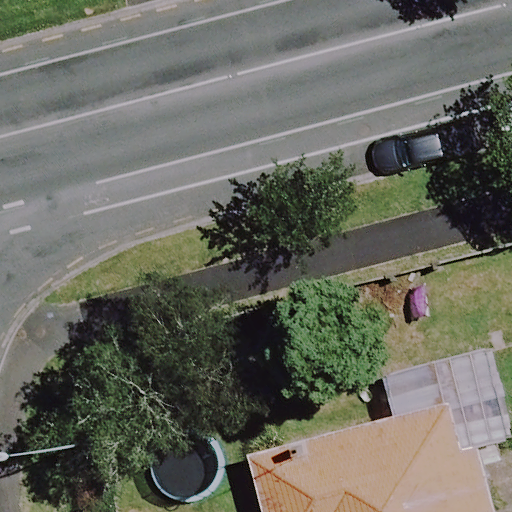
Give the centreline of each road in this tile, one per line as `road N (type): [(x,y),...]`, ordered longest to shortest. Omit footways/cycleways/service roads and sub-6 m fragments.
road 1 (secondary): [(349,54),(0,141)]
road 2 (secondary): [(511,11),(349,54)]
